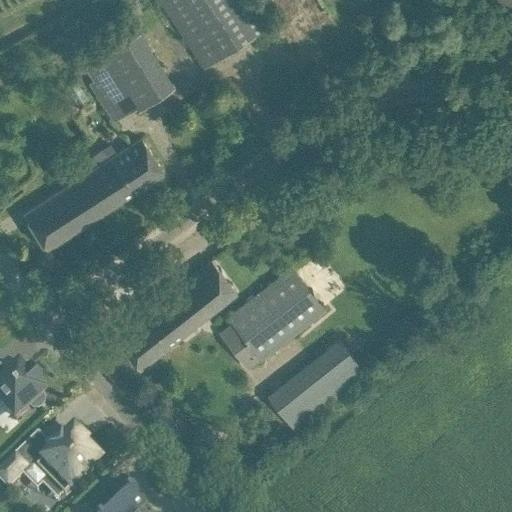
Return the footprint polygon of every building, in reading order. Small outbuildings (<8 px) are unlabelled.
[(271,22),(260,5),(256,0),(160,0),(168,11),(167,12),(204,66),(271,22)] [(139,29),(84,65),(92,78),(88,81),(104,104),(116,97),(126,111),(135,105),(137,108),(174,83),(139,29)] [(88,98),(76,78),(66,85),(78,104),(88,98)] [(84,172),(70,181),(70,182),(23,211),(46,247),(164,171),(141,136),(116,153),(110,143),(78,163),(84,172)] [(232,234),(255,215),(247,204),(223,223),(232,234)] [(139,366),(186,329),(237,290),(211,257),(185,278),(186,280),(177,288),(175,286),(119,329),(122,333),(117,338),(139,366)] [(292,265),(245,301),(229,314),(261,358),(325,308),(292,265)] [(122,333),(119,329),(105,311),(82,329),(100,351),(117,338),(122,333)] [(292,426),(368,372),(341,335),(265,389),(292,426)] [(14,369),(7,361),(0,367),(0,402),(14,418),(29,405),(33,407),(36,407),(40,406),(42,402),(43,398),(41,394),(43,392),(40,389),(43,386),(29,370),(26,373),(18,365),(14,369)] [(85,445),(88,443),(76,431),(66,441),(63,438),(53,448),(49,443),(31,461),(66,497),(73,490),(76,493),(89,481),(85,478),(101,462),(85,445)] [(0,481),(9,491),(31,470),(17,455),(0,472),(0,481)] [(121,482),(90,511),(138,511),(145,506),(121,482)]
